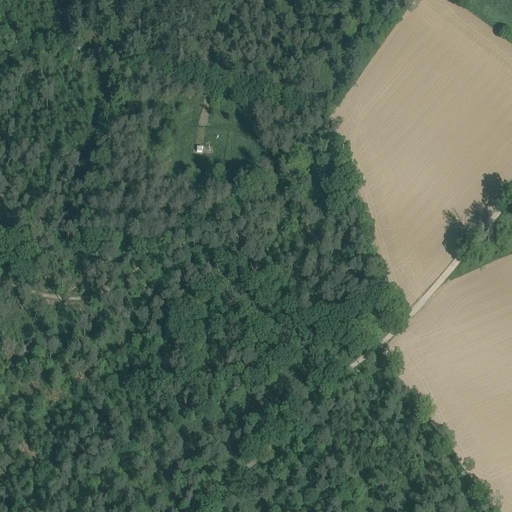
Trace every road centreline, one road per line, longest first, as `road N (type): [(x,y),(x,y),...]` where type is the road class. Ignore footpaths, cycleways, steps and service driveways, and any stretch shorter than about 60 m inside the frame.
road 1 (track): [(218,511),(511,199)]
road 2 (track): [(313,119),(114,277),(75,290),(0,278)]
road 3 (track): [(0,29),(297,107),(313,119)]
road 4 (track): [(313,119),(408,316)]
